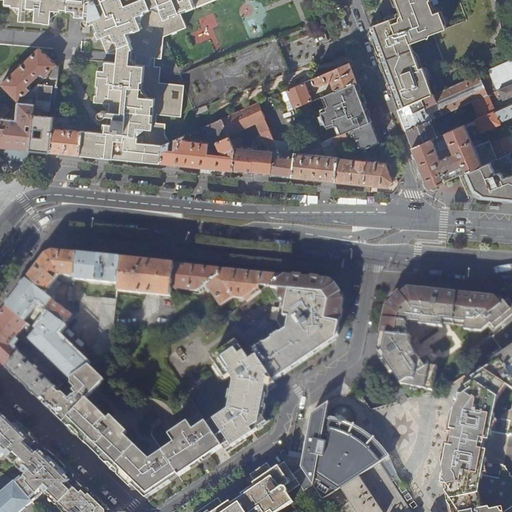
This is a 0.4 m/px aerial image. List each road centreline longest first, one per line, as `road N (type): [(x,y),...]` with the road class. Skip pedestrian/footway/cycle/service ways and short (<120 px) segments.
road 1 (secondary): [(411,222),(47,194),(23,201),(0,230)]
road 2 (residential): [(374,252),(353,355),(291,399),(276,436),(164,511)]
road 3 (secondary): [(0,267),(30,228),(55,214),(251,236)]
road 4 (residential): [(411,222),(410,178),(342,0)]
road 5 (residential): [(141,511),(0,377)]
road 6 (secondary): [(251,236),(277,227),(357,236),(411,222)]
road 7 (secondary): [(374,252),(511,263)]
road 8 (secondary): [(251,236),(374,252)]
